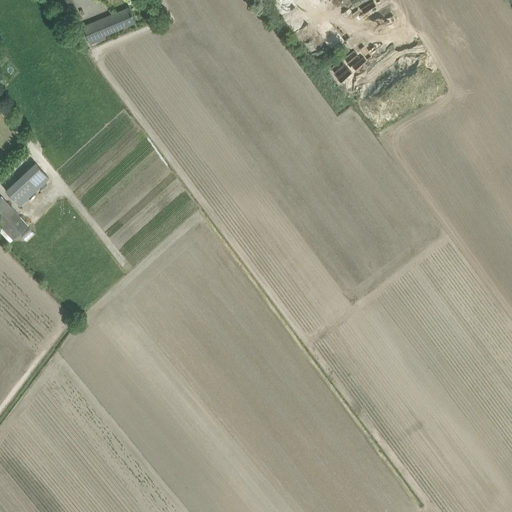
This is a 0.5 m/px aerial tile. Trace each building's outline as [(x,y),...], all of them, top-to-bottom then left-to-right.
[(128,8),(82,26),(88,41),(134,22),(128,8)] [(153,10),(146,14),(150,22),(157,18),(153,10)] [(360,15),(294,61),(312,86),(377,40),(360,15)] [(34,161),(5,189),(19,206),(49,178),(34,161)] [(0,196),(0,224),(13,239),(28,225),(1,196),(0,196)]
